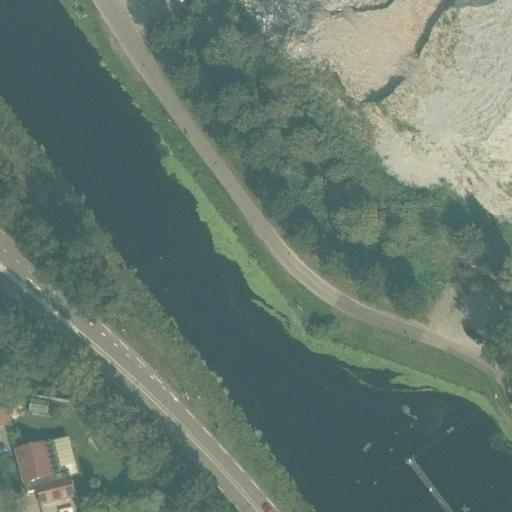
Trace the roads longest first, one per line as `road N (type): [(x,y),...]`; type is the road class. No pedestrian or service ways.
road 1 (unclassified): [(511,394),(323,287),(265,225),(117,0)]
road 2 (secondary): [(256,511),(186,434),(51,313)]
